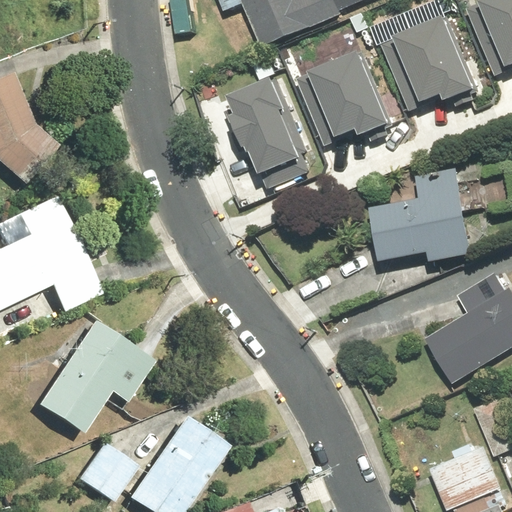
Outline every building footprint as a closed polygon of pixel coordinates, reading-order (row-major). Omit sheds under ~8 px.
[(0,0),(0,59),(42,44),(26,0),(0,0)] [(225,0),(231,12),(252,2),(273,48),(340,18),(331,0),(225,0)] [(336,0),(342,12),(370,0),(336,0)] [(511,0),(509,0),(476,14),(503,77),(511,73),(511,0)] [(390,47),(417,110),(449,96),(451,100),(478,89),(449,22),(390,47)] [(306,79),(333,142),(365,128),(367,133),(394,121),(365,54),(306,79)] [(0,70),(0,157),(62,182),(78,139),(39,124),(15,65),(0,70)] [(255,149),(270,189),(312,173),(304,152),(309,150),(280,76),(235,93),(242,112),(235,114),(250,151),(255,149)] [(487,261),(470,170),(425,178),(429,200),(384,208),(394,263),(440,255),(443,270),(487,261)] [(30,231),(0,242),(0,301),(55,280),(66,307),(105,291),(65,193),(21,210),(30,231)] [(476,314),(436,338),(466,389),(511,361),(511,294),(492,306),(479,283),(463,293),(476,314)] [(158,360),(94,319),(37,405),(88,438),(117,393),(130,402),(158,360)] [(188,511),(236,448),(189,414),(130,495),(153,511),(188,511)] [(439,469),(456,511),(511,489),(491,438),(462,449),(466,459),(439,469)] [(139,467),(106,442),(79,478),(112,503),(139,467)]
